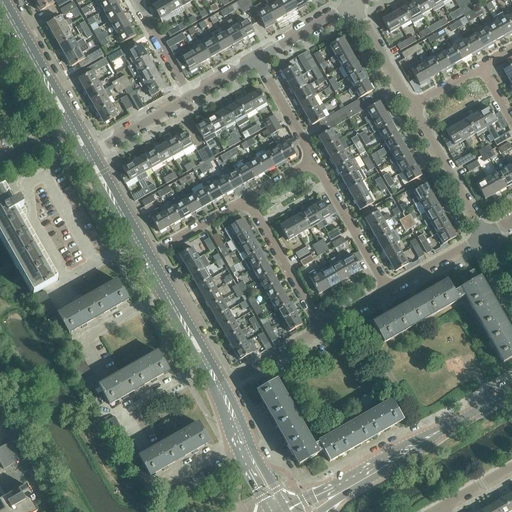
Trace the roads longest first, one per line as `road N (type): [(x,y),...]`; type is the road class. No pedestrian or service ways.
road 1 (tertiary): [(295,511),(511,386)]
road 2 (residential): [(94,264),(44,175),(29,184),(32,224),(65,280)]
road 3 (residential): [(388,290),(313,161)]
road 4 (secondary): [(217,387),(144,257)]
road 5 (residential): [(482,237),(410,107)]
road 6 (residential): [(319,329),(244,201)]
road 7 (secondary): [(69,125),(0,4)]
road 8 (secondary): [(275,511),(217,387)]
